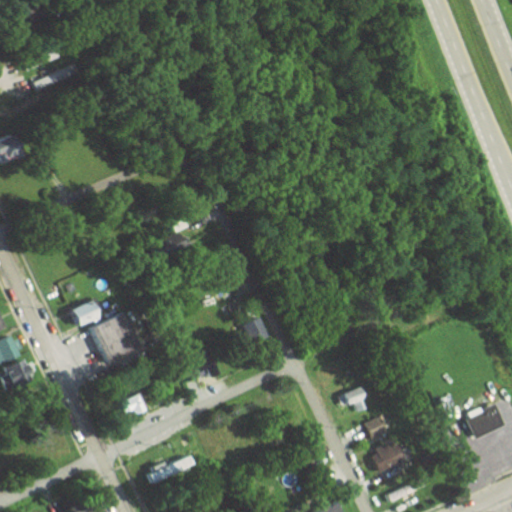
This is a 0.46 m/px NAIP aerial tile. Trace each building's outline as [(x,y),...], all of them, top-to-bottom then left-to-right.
[(16,64),(20,72),(53,57),(50,49),(16,64)] [(26,82),(28,91),(54,82),(51,73),(26,82)] [(152,256),(176,246),(170,232),(145,242),(152,256)] [(59,311),(67,327),(96,314),(88,298),(59,311)] [(129,349),(115,314),(82,327),(96,362),(129,349)] [(261,336),(251,317),(234,326),(245,345),(261,336)] [(0,359),(15,352),(6,334),(0,337),(0,359)] [(196,370),(199,378),(210,373),(200,350),(179,359),(186,374),(196,370)] [(0,388),(23,380),(20,374),(26,371),(21,358),(0,365),(0,388)] [(337,406),(346,403),(350,413),(362,408),(354,387),(333,395),(337,406)] [(111,421),(138,407),(129,391),(103,405),(111,421)] [(459,420),(468,438),(498,424),(490,406),(459,420)] [(380,434),(373,417),(357,424),(364,440),(380,434)] [(383,449),(382,446),(363,453),(369,472),(397,462),(391,447),(383,449)] [(155,467),(154,465),(136,472),(142,485),(186,466),(182,455),(155,467)] [(380,495),(383,503),(419,487),(415,479),(380,495)] [(305,511),(332,511),(328,502),(305,511)]
